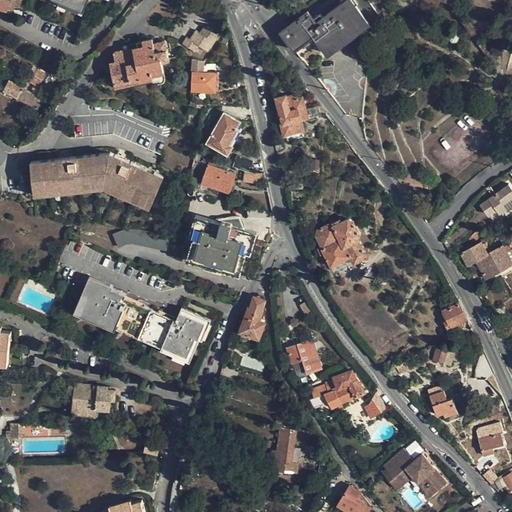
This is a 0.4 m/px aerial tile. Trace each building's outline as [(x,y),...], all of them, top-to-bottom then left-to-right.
[(27,7),(29,0),(0,0),(0,9),(7,12),(8,8),(14,10),(15,7),(26,9),(27,7)] [(55,0),(59,2),(82,11),(87,0),(55,0)] [(314,36),(319,42),(325,51),(346,34),(349,38),(379,16),(367,0),(355,0),(354,2),(351,0),(346,0),(327,14),(323,17),(320,14),(314,19),(322,30),(314,36)] [(496,68),(500,64),(454,3),(450,0),(433,0),(441,2),(448,6),(464,27),(479,46),(496,68)] [(311,15),(314,19),(320,14),(323,17),(327,14),(322,7),(311,15)] [(295,50),(300,57),(315,46),(310,39),(314,36),(322,30),(314,19),(311,15),(308,12),(289,26),(281,32),(295,50)] [(189,39),(186,37),(182,43),(194,52),(198,46),(207,51),(217,35),(203,25),(199,32),(195,30),(189,39)] [(328,54),(349,38),(346,34),(325,51),(328,54)] [(458,38),(456,34),(452,34),(450,38),(452,42),(457,42),(458,38)] [(315,46),(319,42),(314,36),(310,39),(315,46)] [(143,45),(137,46),(113,51),(115,61),(109,62),(114,84),(140,79),(140,81),(153,78),(152,75),(163,73),(160,63),(169,62),(164,41),(153,43),(152,38),(142,40),(143,45)] [(204,61),(193,59),(191,90),(211,91),(216,91),(217,72),(211,71),(204,71),(204,61)] [(34,66),(30,73),(42,80),(46,73),(34,66)] [(38,87),(42,80),(30,73),(26,80),(38,87)] [(22,87),(21,89),(17,87),(13,95),(38,109),(43,99),(22,87)] [(309,117),(320,114),(318,106),(307,109),(303,96),(296,98),(295,93),(289,95),(288,94),(275,97),(282,122),(280,123),(284,136),(304,131),(302,120),(308,118),(309,117)] [(241,122),(225,113),(208,142),(228,154),(233,146),(230,144),(240,128),(238,126),(241,122)] [(31,162),(35,189),(104,182),(152,203),(162,177),(110,152),(31,162)] [(196,152),(193,160),(199,162),(198,161),(198,159),(199,156),(200,156),(202,156),(202,154),(196,152)] [(244,170),(251,172),(252,161),(238,156),(234,166),(244,170)] [(216,168),(208,165),(202,184),(229,193),(235,174),(216,168)] [(287,189),(303,189),(303,180),(287,181),(287,189)] [(103,188),(104,182),(35,189),(35,196),(103,188)] [(149,208),(152,203),(104,182),(103,188),(149,208)] [(511,207),(511,190),(508,185),(495,194),(493,196),(481,205),(488,215),(496,209),(500,213),(505,209),(507,212),(511,207)] [(489,186),(486,187),(493,196),(495,194),(489,186)] [(194,237),(189,253),(205,258),(204,264),(224,270),(225,264),(242,269),(247,253),(251,254),(257,233),(232,225),(233,224),(222,221),(220,222),(196,215),(190,235),(194,237)] [(325,252),(331,266),(351,256),(353,261),(354,263),(363,258),(365,252),(359,238),(360,234),(354,221),(348,218),(342,221),(333,226),(331,222),(318,229),(316,235),(322,247),(325,252)] [(341,218),(331,222),(333,226),(342,221),(341,218)] [(136,228),(124,229),(113,233),(120,246),(125,243),(134,243),(170,250),(173,237),(136,228)] [(511,264),(511,260),(507,252),(504,246),(488,254),(482,243),(462,254),(468,265),(476,261),(486,279),(511,264)] [(188,259),(204,264),(205,258),(189,253),(188,259)] [(334,271),(353,261),(351,256),(331,266),(334,271)] [(240,275),(242,269),(225,264),(224,270),(240,275)] [(90,276),(76,308),(80,310),(92,281),(112,289),(113,288),(114,286),(90,276)] [(124,299),(125,297),(127,293),(113,288),(112,289),(92,281),(80,310),(117,326),(117,327),(162,347),(163,345),(187,356),(196,337),(198,338),(206,322),(180,312),(176,319),(174,318),(173,321),(165,317),(166,314),(136,302),(135,304),(124,299)] [(262,311),(266,300),(254,295),(250,307),(249,307),(240,331),(260,339),(265,322),(260,320),(263,311),(262,311)] [(467,318),(459,302),(443,310),(447,318),(444,320),(448,327),(467,318)] [(181,307),(180,312),(206,322),(198,338),(200,339),(203,340),(211,320),(181,307)] [(115,330),(117,327),(117,326),(80,310),(76,308),(74,311),(115,330)] [(437,310),(442,321),(444,320),(447,318),(443,310),(442,308),(437,310)] [(0,356),(9,357),(11,331),(1,330),(1,329),(0,329),(0,356)] [(200,339),(198,338),(196,337),(187,356),(163,345),(162,347),(161,350),(190,362),(200,339)] [(312,340),(298,345),(307,374),(317,370),(322,369),(312,340)] [(230,342),(226,353),(232,355),(236,344),(230,342)] [(298,345),(286,348),(292,364),(303,360),(298,345)] [(407,348),(401,351),(402,353),(387,362),(390,366),(411,355),(407,348)] [(447,351),(436,348),(433,359),(451,365),(453,360),(458,361),(460,351),(448,348),(447,351)] [(383,358),(376,351),(371,356),(378,363),(383,358)] [(401,363),(396,366),(400,374),(409,369),(405,361),(401,363)] [(301,362),(294,365),(298,377),(305,374),(301,362)] [(334,376),(338,388),(335,389),(329,392),(314,398),(308,401),(313,409),(324,405),(321,400),(327,398),(331,408),(335,406),(337,410),(343,408),(342,403),(354,397),(355,397),(366,392),(359,380),(357,378),(352,369),(334,376)] [(329,392),(335,389),(331,380),(325,383),(325,384),(329,392)] [(98,410),(110,411),(111,401),(115,401),(116,389),(109,389),(109,386),(75,383),(74,384),(69,383),(68,395),(74,396),(73,408),(83,409),(82,415),(97,416),(98,410)] [(314,398),(329,392),(325,384),(310,390),(314,398)] [(427,389),(430,395),(442,390),(440,384),(427,389)] [(442,390),(430,395),(437,415),(443,413),(445,416),(457,411),(452,397),(447,399),(444,390),(442,390)] [(379,395),(362,405),(370,419),(387,409),(379,395)] [(22,424),(11,424),(11,431),(7,431),(7,438),(23,437),(22,424)] [(273,451),(271,462),(273,463),(270,479),(275,480),(278,470),(297,472),(300,449),(294,448),(296,431),(279,429),(276,451),(273,451)] [(500,432),(479,438),(484,455),(494,453),(493,447),(504,444),(500,432)] [(405,449),(384,465),(387,469),(394,478),(400,473),(407,482),(413,477),(429,497),(447,484),(423,454),(415,461),(405,449)] [(494,457),(483,462),(484,468),(496,462),(494,457)] [(262,461),(259,475),(269,478),(270,479),(273,463),(271,462),(262,461)] [(394,478),(387,469),(383,471),(397,490),(407,482),(400,473),(394,478)] [(511,495),(511,471),(496,481),(500,488),(505,485),(511,495)] [(261,483),(259,491),(268,496),(275,480),(270,479),(269,478),(266,484),(261,483)] [(187,479),(183,491),(191,493),(194,483),(194,481),(187,479)] [(360,490),(359,489),(349,484),(337,505),(349,511),(367,511),(358,506),(362,499),(358,496),(360,490)] [(284,488),(277,485),(273,492),(281,495),(284,488)] [(367,511),(371,504),(360,490),(358,496),(362,499),(358,506),(367,511)] [(109,505),(110,508),(132,501),(131,498),(109,505)] [(145,511),(141,500),(133,502),(132,501),(110,508),(110,509),(101,511),(145,511)]
